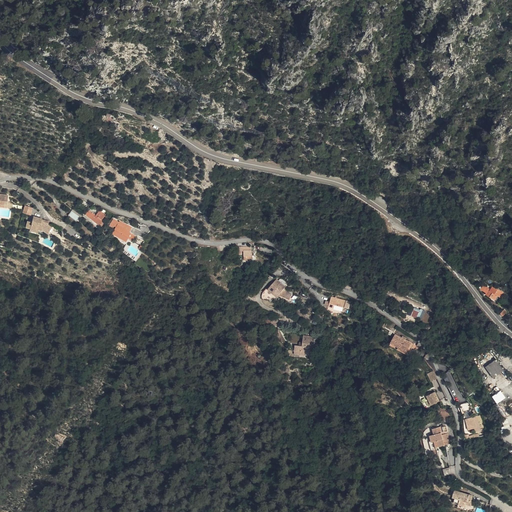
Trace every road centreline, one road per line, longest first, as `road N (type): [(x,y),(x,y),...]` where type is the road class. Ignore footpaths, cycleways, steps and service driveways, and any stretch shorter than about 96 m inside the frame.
road 1 (unclassified): [(8,178),(51,181),(199,242),(271,245),(313,281),(391,317),(424,344),(455,410),(458,476),(511,510)]
road 2 (secondary): [(511,334),(433,246),(363,195),(209,154),(163,125),(70,91),(0,41)]
